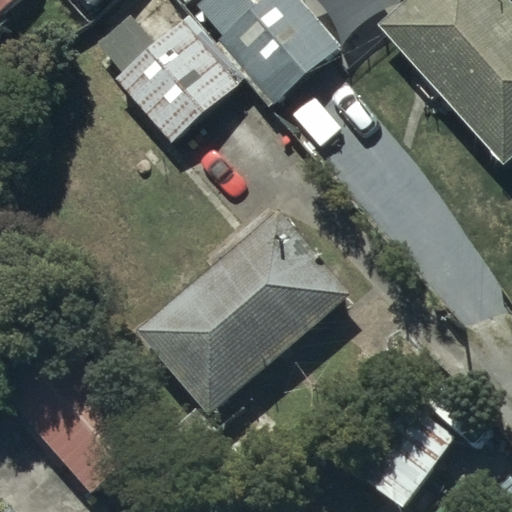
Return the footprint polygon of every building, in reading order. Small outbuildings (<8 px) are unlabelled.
[(0,0),(0,18),(21,0),(0,0)] [(83,0),(92,11),(104,0),(83,0)] [(187,29),(89,110),(139,170),(169,146),(173,151),(248,89),(268,112),(343,51),(301,0),(274,0),(218,47),(208,35),(199,43),(187,29)] [(414,0),(381,30),(506,172),(511,166),(511,6),(506,0),(414,0)] [(212,420),(352,299),(281,216),(141,337),(212,420)] [(72,346),(7,401),(92,500),(156,444),(72,346)] [(402,511),(405,511),(456,441),(396,399),(345,471),(402,511)] [(195,413),(167,439),(228,511),(275,474),(252,447),(235,461),(195,413)]
